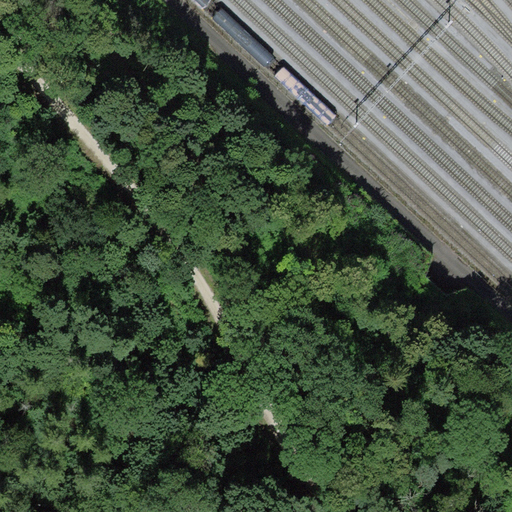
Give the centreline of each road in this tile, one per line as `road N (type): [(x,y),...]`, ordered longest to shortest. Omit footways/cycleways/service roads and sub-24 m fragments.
road 1 (track): [(326,511),(121,175),(0,50)]
road 2 (track): [(511,309),(181,0)]
